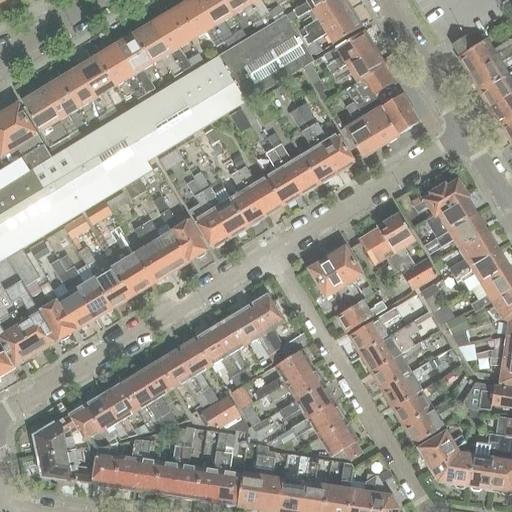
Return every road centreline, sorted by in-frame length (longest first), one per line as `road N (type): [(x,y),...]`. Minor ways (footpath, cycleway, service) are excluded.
road 1 (residential): [(0,415),(270,253)]
road 2 (residential): [(426,511),(270,253)]
road 3 (residential): [(270,253),(465,134)]
road 4 (unclassified): [(465,134),(383,0)]
